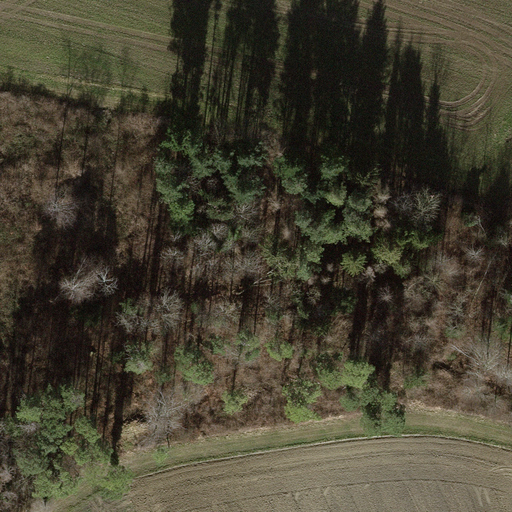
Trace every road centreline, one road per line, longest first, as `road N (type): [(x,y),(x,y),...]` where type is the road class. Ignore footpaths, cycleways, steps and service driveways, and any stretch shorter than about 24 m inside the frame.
road 1 (track): [(0,82),(298,140),(483,191),(511,149)]
road 2 (track): [(62,511),(138,465),(304,431),(450,423),(511,441)]
